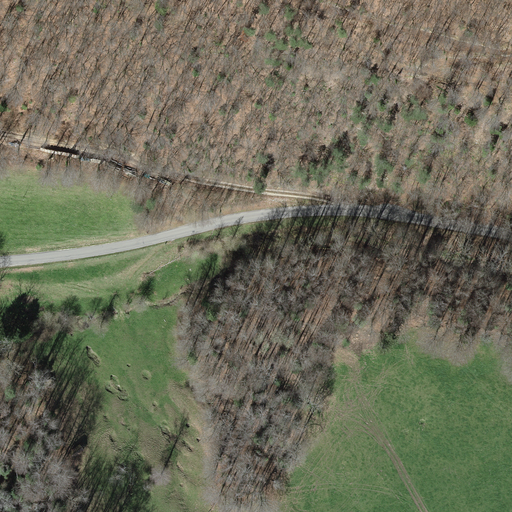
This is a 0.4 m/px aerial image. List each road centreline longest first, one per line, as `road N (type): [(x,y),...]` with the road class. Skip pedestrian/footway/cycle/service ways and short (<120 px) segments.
road 1 (tertiary): [(0,260),(308,210),(403,215),(511,235)]
road 2 (track): [(340,209),(327,199),(236,187),(0,133)]
road 3 (track): [(299,0),(511,56)]
